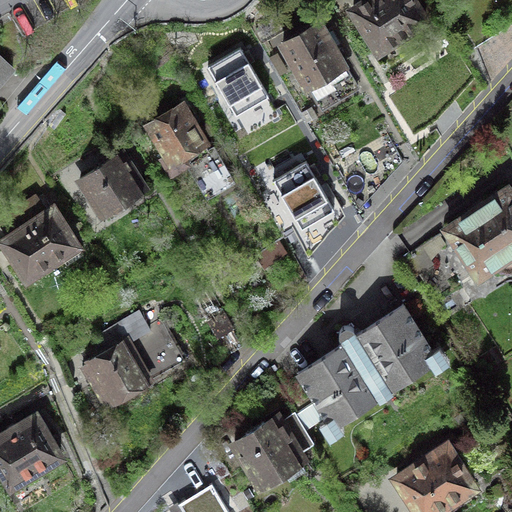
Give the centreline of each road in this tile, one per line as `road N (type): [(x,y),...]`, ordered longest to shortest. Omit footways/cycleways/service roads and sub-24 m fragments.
road 1 (residential): [(121,511),(511,73)]
road 2 (primary): [(0,144),(124,0)]
